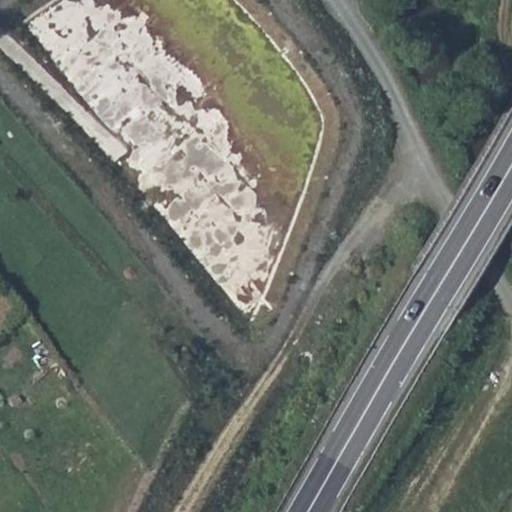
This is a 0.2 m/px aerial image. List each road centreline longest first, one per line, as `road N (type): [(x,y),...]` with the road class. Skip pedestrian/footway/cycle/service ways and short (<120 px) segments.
road 1 (primary): [(306,511),(511,154)]
road 2 (track): [(343,0),(441,198),(511,301)]
